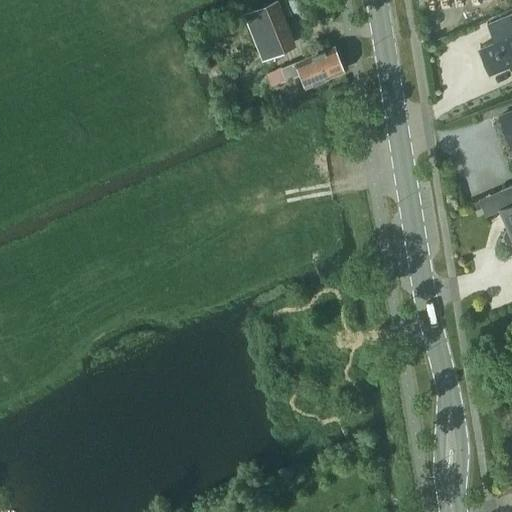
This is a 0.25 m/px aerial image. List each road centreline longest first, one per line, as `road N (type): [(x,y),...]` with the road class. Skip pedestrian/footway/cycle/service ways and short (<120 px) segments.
road 1 (secondary): [(444,379),(378,0)]
road 2 (secondary): [(455,511),(464,442),(444,379)]
road 3 (secondary): [(444,379),(439,464),(449,511)]
